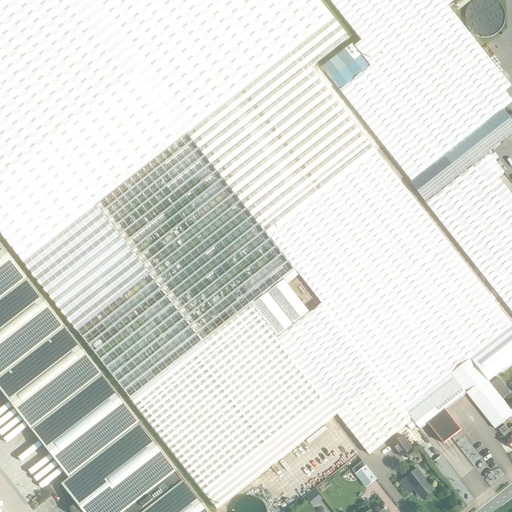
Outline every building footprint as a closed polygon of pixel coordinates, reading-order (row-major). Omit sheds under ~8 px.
[(254,303),(283,278),(294,268),(188,133),(334,19),(319,0),(0,0),(0,232),(135,404),(207,348),(203,343),(254,303)] [(505,173),(489,152),(488,152),(511,133),(511,121),(503,109),(506,107),(511,101),(511,97),(506,91),(510,86),(447,7),(456,0),(329,0),(362,41),(355,46),(353,44),(322,68),(331,79),(329,80),(425,203),(489,284),(511,312),(511,194),(499,178),(505,173)] [(389,167),(317,77),(311,69),(351,39),(336,21),(188,133),(234,192),(294,268),(323,305),(406,411),(452,376),(466,393),(467,393),(495,429),(511,415),(511,410),(489,382),(511,363),(511,324),(450,245),(389,167)] [(0,242),(0,389),(30,429),(102,373),(0,242)] [(369,455),(407,425),(411,430),(417,426),(406,411),(323,305),(311,315),(283,278),(254,303),(280,336),(278,339),(369,455)] [(30,429),(66,474),(70,479),(62,485),(76,504),(70,508),(71,511),(209,511),(185,480),(178,471),(102,373),(30,429)] [(466,393),(452,376),(406,411),(417,426),(421,430),(428,424),(444,444),(462,430),(445,410),(466,393)] [(511,427),(509,430),(505,425),(499,430),(503,435),(500,437),(503,441),(506,439),(508,441),(507,441),(511,447),(511,427)] [(413,449),(403,436),(392,444),(402,457),(413,449)] [(366,488),(377,480),(363,461),(352,470),(366,488)] [(417,468),(400,482),(409,493),(414,489),(423,500),(434,490),(417,468)] [(314,505),(322,498),(314,488),(305,496),(314,505)]
